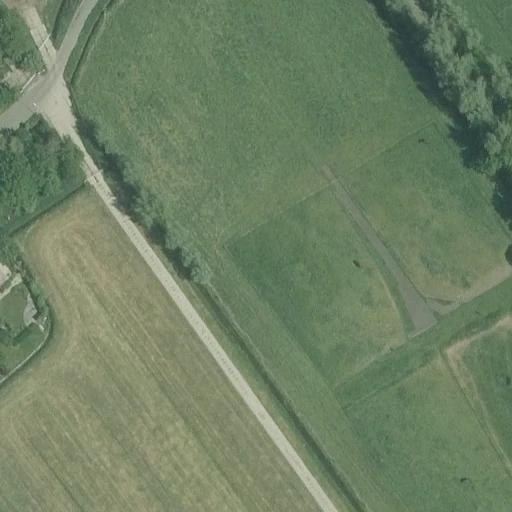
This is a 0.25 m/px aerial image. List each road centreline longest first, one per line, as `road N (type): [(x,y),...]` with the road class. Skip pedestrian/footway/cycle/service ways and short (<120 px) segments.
road 1 (unknown): [(404,0),(511,154)]
road 2 (unclassified): [(0,141),(47,94),(96,0)]
